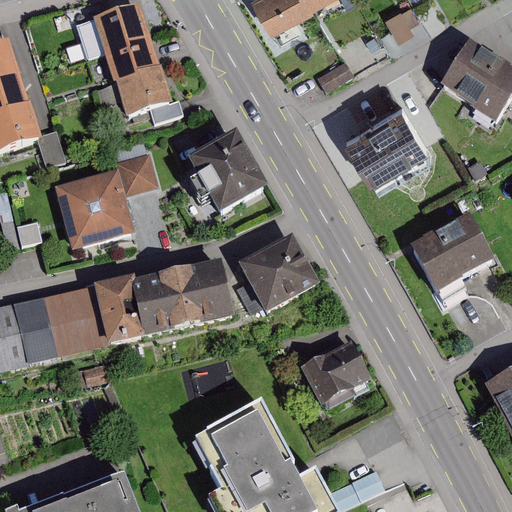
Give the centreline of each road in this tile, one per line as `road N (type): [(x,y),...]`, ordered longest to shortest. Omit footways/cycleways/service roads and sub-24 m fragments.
road 1 (residential): [(319,208),(234,248),(0,296)]
road 2 (residential): [(278,138),(511,1)]
road 3 (primary): [(319,208),(422,388)]
road 4 (primary): [(197,0),(278,138)]
road 5 (primary): [(422,388),(487,511)]
